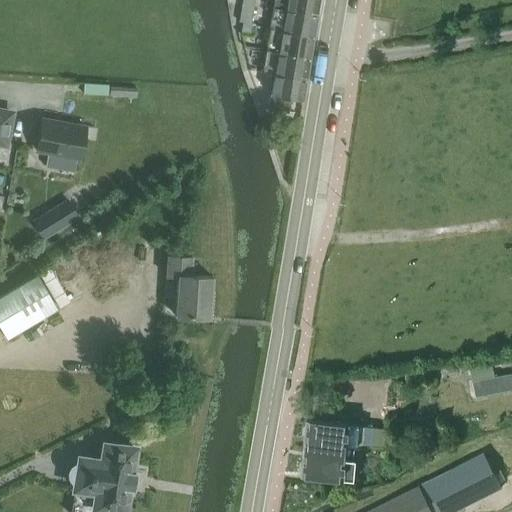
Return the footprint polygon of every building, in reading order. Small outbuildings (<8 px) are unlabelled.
[(254,0),(242,0),(241,9),(253,12),(254,0)] [(316,13),(318,0),(273,0),(273,6),(316,13)] [(313,35),(316,13),(273,6),(269,28),(313,35)] [(253,12),(241,9),(239,21),(243,22),(251,24),(253,12)] [(251,24),(243,22),(241,34),(253,36),(255,24),(251,24)] [(309,57),(313,35),(269,28),(265,50),(287,53),(309,57)] [(309,57),(287,53),(265,50),(262,71),(274,73),(305,78),(309,57)] [(302,99),(305,78),(274,73),(268,108),(287,111),(289,97),(302,99)] [(11,112),(0,109),(0,141),(5,143),(11,112)] [(43,118),(37,150),(80,158),(86,126),(43,118)] [(209,317),(212,277),(191,275),(192,258),(167,257),(166,276),(178,277),(175,315),(209,317)] [(0,325),(7,337),(56,308),(37,275),(0,296),(0,325)] [(511,371),(495,375),(498,391),(511,387),(511,371)] [(157,380),(126,393),(132,405),(162,391),(169,387),(164,376),(157,380)] [(303,446),(345,451),(346,443),(356,444),(356,442),(357,424),(305,419),(305,421),(302,425),(301,431),(304,434),(303,446)] [(357,424),(356,442),(385,444),(386,426),(357,424)] [(132,473),(136,448),(105,443),(102,460),(80,457),(75,487),(97,491),(95,508),(117,511),(125,511),(129,489),(134,490),(136,474),(132,473)] [(345,451),(303,446),(302,457),(298,460),(298,467),(300,470),(300,474),(353,478),(354,459),(344,458),(345,451)] [(447,511),(499,486),(482,451),(361,511),(447,511)]
